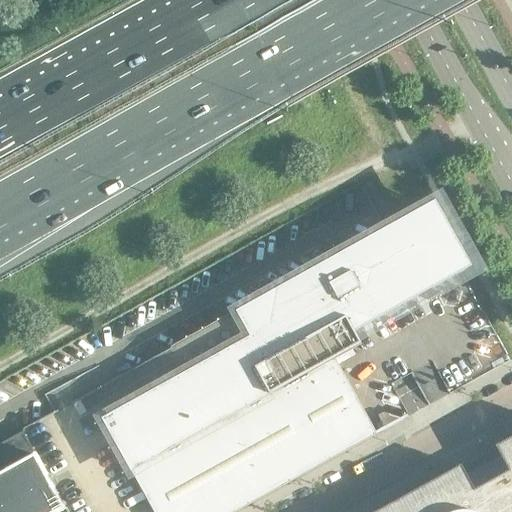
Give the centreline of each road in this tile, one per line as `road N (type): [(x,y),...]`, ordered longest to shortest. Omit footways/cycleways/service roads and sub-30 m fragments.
road 1 (motorway): [(0,211),(380,0)]
road 2 (motorway): [(236,0),(0,129)]
road 3 (unclassified): [(301,511),(511,397)]
road 4 (primary): [(409,0),(511,174)]
